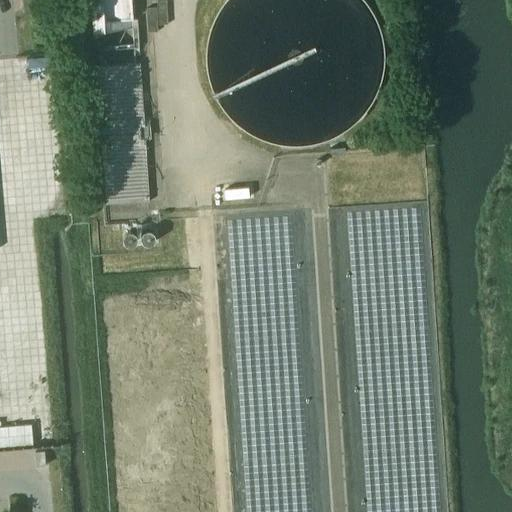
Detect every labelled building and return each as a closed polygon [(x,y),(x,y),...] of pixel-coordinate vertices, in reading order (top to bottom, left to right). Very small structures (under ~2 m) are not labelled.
[(134,19),(132,0),(92,0),(95,31),(106,30),(105,21),(134,19)] [(150,139),(146,61),(114,63),(119,147),(140,146),(140,140),(150,139)] [(334,209),(337,249),(350,248),(347,208),(334,209)] [(0,450),(34,447),(36,447),(32,403),(0,405),(0,450)] [(37,466),(47,465),(45,450),(36,451),(37,466)]
